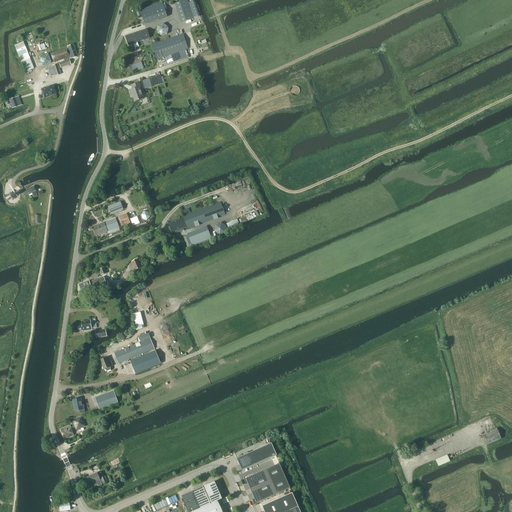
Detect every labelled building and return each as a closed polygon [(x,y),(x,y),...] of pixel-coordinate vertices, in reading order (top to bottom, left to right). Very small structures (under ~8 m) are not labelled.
[(181,22),(194,18),(187,0),(186,0),(175,4),(181,22)] [(145,25),(168,17),(163,3),(140,10),(145,25)] [(158,26),(156,32),(161,37),(168,34),(169,28),(164,23),(158,26)] [(147,29),(125,36),(128,45),(134,43),(135,48),(139,47),(138,43),(137,42),(150,38),(147,29)] [(157,59),(186,49),(188,49),(183,34),(152,45),(157,59)] [(24,41),(14,45),(25,72),(34,68),(24,41)] [(71,58),(77,56),(73,45),(67,47),(67,48),(51,54),(54,63),(64,59),(65,61),(59,63),(60,68),(70,64),(69,60),(68,60),(68,59),(71,58)] [(186,50),(172,55),(174,62),(189,57),(186,50)] [(47,53),(38,57),(42,67),(51,63),(47,53)] [(141,63),(130,67),(132,73),(144,69),(141,63)] [(52,66),(47,67),(51,77),(55,76),(61,74),(57,64),(52,66)] [(160,75),(149,78),(152,86),(163,83),(161,75),(160,76),(160,75)] [(144,98),(140,87),(141,87),(140,82),(131,85),(133,89),(130,90),(132,98),(133,98),(135,102),(144,98)] [(44,98),(56,94),(56,93),(56,92),(56,90),(55,90),(53,85),(41,89),(44,98)] [(18,107),(15,98),(10,100),(13,108),(18,107)] [(33,186),(26,189),(29,195),(32,193),(34,198),(37,197),(35,192),(37,191),(36,189),(34,190),(33,186)] [(13,192),(8,196),(12,201),(17,197),(14,193),(13,192)] [(120,202),(108,207),(111,214),(123,209),(120,202)] [(221,202),(168,221),(173,234),(225,215),(221,202)] [(127,214),(118,218),(122,227),(131,223),(127,214)] [(97,236),(119,227),(116,219),(93,227),(97,236)] [(237,219),(226,224),(229,229),(230,229),(231,230),(240,226),(237,219)] [(215,225),(215,232),(220,235),(226,233),(227,227),(221,223),(215,225)] [(192,246),(211,238),(207,228),(188,235),(192,246)] [(136,270),(141,268),(138,260),(132,262),(136,270)] [(82,294),(93,291),(93,290),(107,286),(104,277),(79,285),(82,294)] [(82,324),(74,325),(75,332),(85,330),(85,331),(92,330),(92,329),(97,328),(95,320),(91,321),(91,320),(82,322),(82,324)] [(96,332),(96,336),(97,338),(105,336),(107,336),(106,330),(96,332)] [(141,342),(150,338),(149,334),(139,338),(141,342)] [(118,364),(155,349),(151,338),(114,353),(118,364)] [(156,351),(130,361),(136,374),(161,364),(156,351)] [(107,358),(100,361),(104,370),(105,369),(107,371),(111,370),(111,367),(113,366),(111,361),(109,362),(107,358)] [(114,391),(95,398),(100,410),(118,404),(114,391)] [(82,406),(81,399),(73,400),(73,401),(75,411),(79,410),(80,413),(81,414),(84,413),(85,412),(84,405),(82,406)] [(76,430),(86,426),(82,417),(73,421),(76,430)] [(64,439),(75,435),(71,426),(60,430),(64,439)] [(488,445),(502,439),(498,430),(484,435),(488,445)] [(269,438),(261,442),(263,447),(268,459),(277,455),(269,438)] [(263,447),(254,451),(260,463),(268,459),(263,447)] [(254,451),(246,455),(251,467),(260,463),(254,451)] [(246,455),(237,459),(242,471),(251,467),(246,455)] [(447,455),(436,460),(439,466),(450,461),(447,455)] [(279,464),(246,478),(257,503),(290,488),(279,464)] [(97,473),(87,478),(90,485),(93,483),(95,486),(98,485),(99,486),(102,485),(105,483),(103,477),(100,479),(97,473)] [(203,487),(211,504),(218,501),(222,499),(215,482),(203,487)] [(192,492),(200,509),(211,504),(203,487),(192,492)] [(182,496),(188,511),(193,511),(200,509),(192,492),(182,496)] [(292,493),(263,506),(264,511),(290,511),(299,508),(292,493)] [(222,511),(218,501),(211,504),(200,509),(193,511),(222,511)] [(60,511),(70,510),(69,502),(59,504),(60,511)]
